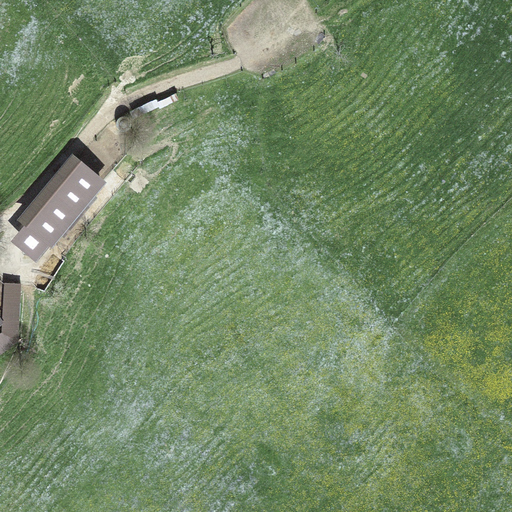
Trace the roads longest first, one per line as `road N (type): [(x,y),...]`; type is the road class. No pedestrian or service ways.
road 1 (track): [(2,225),(135,96),(255,56),(347,0)]
road 2 (track): [(0,226),(26,282),(29,313),(24,343),(0,378)]
